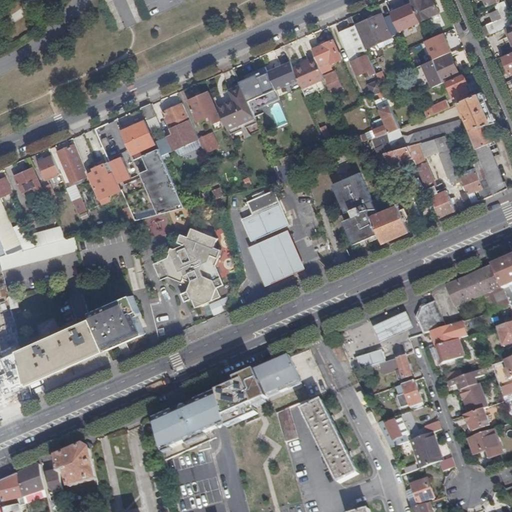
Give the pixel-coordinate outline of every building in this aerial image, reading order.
[(112,0),(110,0),(104,4),(112,16),(120,11),(112,0)] [(428,0),(424,2),(423,0),(417,0),(413,2),(421,22),(441,14),(434,0),(428,0)] [(483,29),(487,38),(506,30),(509,28),(511,26),(511,15),(505,0),(484,0),(487,8),(498,3),(496,0),(499,0),(500,0),(502,0),(504,4),(497,7),(499,12),(491,15),(494,23),(483,29)] [(383,15),(357,26),(367,50),(382,43),(380,39),(391,34),(383,15)] [(353,17),(348,19),(351,26),(343,30),(344,32),(341,34),(355,65),(371,59),(367,50),(357,26),(353,17)] [(393,39),(391,34),(380,39),(382,43),(393,39)] [(314,51),(317,59),(320,65),(329,61),(331,60),(333,64),(342,61),(334,42),(314,51)] [(426,65),(434,61),(436,60),(432,51),(429,44),(419,48),(426,65)] [(436,60),(451,54),(446,44),(432,51),(436,60)] [(445,84),(461,77),(451,54),(436,60),(434,61),(445,84)] [(304,90),(326,80),(324,74),(320,65),(317,59),(295,69),(300,82),(302,85),(304,90)] [(320,65),(324,74),(333,70),(329,61),(320,65)] [(273,72),(281,90),(300,82),(295,69),(293,66),(284,70),(283,68),(273,72)] [(382,84),(390,80),(387,71),(378,75),(382,84)] [(260,104),(279,95),(278,92),(269,72),(241,84),(242,87),(249,103),(258,99),(260,104)] [(269,72),(278,92),(281,90),(273,72),(269,72)] [(325,77),(333,94),(344,89),(336,72),(325,77)] [(465,77),(448,84),(455,99),(470,93),(467,87),(469,86),(465,77)] [(298,102),(308,98),(304,90),(302,85),(292,88),(298,102)] [(253,113),(249,103),(242,87),(230,92),(235,102),(219,109),(231,136),(258,125),(253,113)] [(344,89),(333,94),(335,98),(346,93),(344,89)] [(219,114),(211,94),(191,103),(199,122),(211,118),(214,125),(222,122),(218,114),(219,114)] [(487,127),(498,124),(484,94),(461,104),(473,131),(487,127)] [(388,126),(376,131),(379,138),(390,135),(392,135),(392,133),(401,129),(392,107),(388,99),(384,101),(387,109),(382,112),(388,126)] [(428,119),(451,109),(448,101),(425,111),(428,119)] [(192,122),(185,105),(164,114),(174,137),(168,139),(175,153),(200,141),(198,135),(196,131),(188,134),(184,125),(192,122)] [(157,119),(151,107),(142,111),(153,134),(162,130),(157,120),(157,119)] [(416,135),(412,147),(447,138),(462,133),(461,121),(443,127),(416,135)] [(142,175),(160,216),(185,209),(182,202),(176,188),(160,151),(159,151),(147,124),(123,133),(136,162),(145,158),(150,171),(142,175)] [(481,162),(494,196),(509,190),(507,184),(505,184),(489,145),(494,144),(487,127),(473,131),(470,131),(481,162)] [(390,135),(394,152),(403,150),(409,137),(403,136),(400,131),(392,135),(390,135)] [(213,135),(200,141),(206,155),(219,149),(213,135)] [(378,149),(381,156),(394,152),(390,135),(379,138),(374,139),(379,148),(378,149)] [(165,137),(157,141),(164,155),(172,151),(165,137)] [(416,162),(441,219),(457,212),(455,207),(458,205),(455,199),(452,201),(448,192),(440,195),(439,192),(447,189),(445,185),(438,188),(425,159),(428,158),(429,159),(436,156),(435,156),(441,154),(444,159),(443,160),(450,181),(452,180),(454,186),(462,183),(463,186),(465,185),(463,179),(447,138),(412,147),(410,148),(416,162)] [(88,179),(75,148),(65,153),(60,155),(73,185),(88,179)] [(388,174),(416,162),(410,148),(403,150),(394,152),(381,156),(384,163),(383,164),(388,174)] [(61,176),(54,158),(40,164),(47,182),(61,176)] [(124,160),(112,165),(123,191),(136,186),(124,160)] [(465,185),(469,195),(476,193),(478,192),(477,189),(484,187),(485,189),(479,191),(483,201),(494,196),(481,162),(474,165),(477,173),(463,179),(465,185)] [(112,165),(111,164),(96,171),(97,174),(91,177),(103,205),(111,202),(109,198),(123,191),(112,165)] [(41,188),(34,170),(15,178),(23,196),(41,188)] [(279,184),(286,182),(282,171),(275,173),(279,184)] [(381,235),(385,244),(412,232),(395,192),(387,196),(387,198),(376,203),(363,174),(355,177),(380,235),(381,235)] [(296,185),(307,182),(305,177),(295,180),(296,185)] [(356,218),(347,222),(357,246),(380,235),(355,177),(336,185),(348,214),(354,212),(356,218)] [(388,180),(379,183),(375,185),(378,194),(392,189),(388,180)] [(0,200),(13,194),(7,181),(0,184),(0,239),(8,257),(23,253),(14,233),(0,200)] [(56,198),(51,188),(45,190),(50,201),(56,198)] [(216,201),(225,199),(221,189),(214,193),(216,201)] [(290,227),(288,222),(286,223),(283,217),(285,216),(274,192),(247,205),(252,218),(242,223),(251,244),(268,237),(268,235),(279,230),(280,231),(290,227)] [(469,195),(473,205),(480,202),(476,193),(469,195)] [(182,202),(185,209),(204,204),(211,202),(209,195),(182,202)] [(463,197),(467,208),(473,205),(469,195),(463,197)] [(74,204),(80,218),(88,214),(82,201),(74,204)] [(128,206),(122,209),(129,222),(135,218),(128,206)] [(457,212),(441,219),(443,222),(459,216),(457,212)] [(61,228),(33,236),(39,249),(67,241),(61,228)] [(25,230),(14,233),(23,253),(34,250),(25,230)] [(219,241),(194,231),(190,239),(183,236),(180,244),(187,247),(188,250),(180,253),(173,250),(169,260),(155,266),(163,282),(169,279),(184,285),(186,278),(186,276),(190,274),(194,282),(189,293),(183,296),(186,304),(193,301),(197,310),(222,298),(219,290),(225,287),(216,267),(223,252),(216,249),(219,241)] [(267,288),(306,271),(289,232),(250,250),(267,288)] [(8,257),(0,258),(0,261),(2,272),(79,252),(76,238),(67,241),(39,249),(34,250),(23,253),(8,257)] [(511,254),(492,263),(511,305),(511,288),(511,287),(511,254)] [(492,263),(446,284),(456,308),(487,296),(494,313),(511,305),(492,263)] [(9,299),(12,311),(19,309),(17,297),(9,299)] [(86,320),(100,352),(145,334),(136,314),(140,313),(134,298),(86,320)] [(447,328),(437,303),(424,309),(420,320),(425,335),(432,333),(447,328)] [(407,311),(377,325),(380,331),(384,341),(414,328),(410,318),(407,311)] [(24,388),(100,352),(86,320),(13,353),(24,388)] [(511,324),(499,328),(504,345),(511,342),(511,324)] [(380,331),(377,325),(374,326),(377,332),(382,342),(384,341),(380,331)] [(452,326),(447,328),(432,333),(437,348),(438,348),(457,342),(452,326)] [(438,348),(444,365),(469,357),(463,340),(457,342),(438,348)] [(0,404),(25,391),(13,353),(11,347),(2,351),(0,345),(0,404)] [(437,348),(432,350),(435,361),(439,363),(440,366),(444,365),(438,348),(437,348)] [(362,371),(381,365),(378,352),(359,358),(362,371)] [(300,382),(286,354),(252,368),(231,379),(211,387),(223,425),(255,409),(253,402),(300,382)] [(393,362),(386,364),(387,369),(401,365),(405,380),(402,381),(404,387),(415,382),(408,357),(393,362)] [(448,376),(451,383),(466,377),(463,370),(448,376)] [(466,377),(451,383),(452,388),(453,388),(460,385),(461,389),(478,383),(481,382),(481,381),(480,379),(483,378),(488,376),(486,370),(475,374),(466,377)] [(404,387),(397,389),(400,398),(397,399),(402,411),(411,407),(411,409),(424,404),(417,382),(415,382),(404,387)] [(461,389),(462,392),(479,386),(478,383),(461,389)] [(479,386),(462,392),(466,401),(467,400),(470,408),(469,409),(471,416),(485,410),(490,409),(482,385),(479,386)] [(209,394),(150,421),(160,451),(221,426),(223,425),(212,393),(209,394)] [(360,475),(323,402),(304,412),(340,485),(360,475)] [(471,416),(466,417),(467,418),(466,420),(468,425),(470,425),(470,426),(472,426),(474,433),(491,427),(485,410),(471,416)] [(278,416),(286,444),(299,441),(290,411),(278,416)] [(392,420),(380,425),(392,449),(410,442),(407,437),(411,436),(403,420),(394,423),(392,420)] [(444,430),(441,423),(428,427),(429,430),(426,432),(427,436),(434,434),(444,430)] [(495,431),(471,439),(475,453),(487,448),(491,456),(503,451),(495,431)] [(427,436),(413,441),(423,469),(445,462),(434,434),(427,436)] [(80,441),(52,453),(55,470),(61,475),(64,486),(70,487),(95,479),(86,444),(80,441)] [(399,452),(394,454),(402,477),(413,473),(417,471),(408,447),(398,450),(399,452)] [(20,476),(25,499),(33,498),(33,497),(31,487),(45,482),(41,467),(20,476)] [(49,491),(54,491),(62,488),(61,475),(55,470),(46,471),(49,491)] [(413,473),(402,477),(404,483),(415,479),(413,473)] [(1,485),(6,511),(22,507),(27,506),(25,499),(20,476),(1,485)] [(430,481),(413,487),(419,505),(436,498),(430,481)] [(57,500),(65,498),(62,488),(54,491),(57,500)] [(25,499),(27,506),(49,499),(47,492),(33,497),(33,498),(25,499)]
